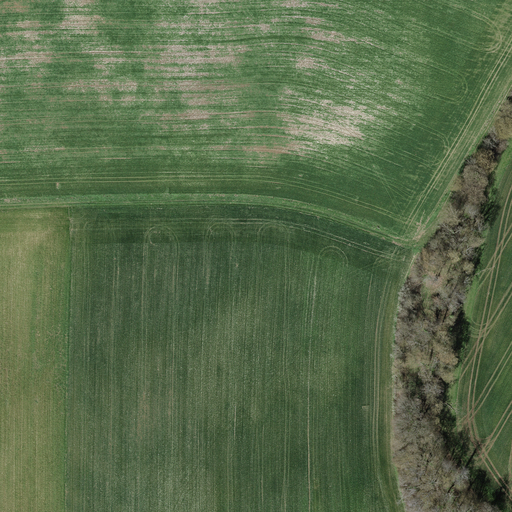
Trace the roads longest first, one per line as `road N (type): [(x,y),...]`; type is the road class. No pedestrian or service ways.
road 1 (track): [(511,90),(453,198),(410,231),(282,204),(202,198),(0,201)]
road 2 (track): [(428,224),(411,394),(434,511)]
